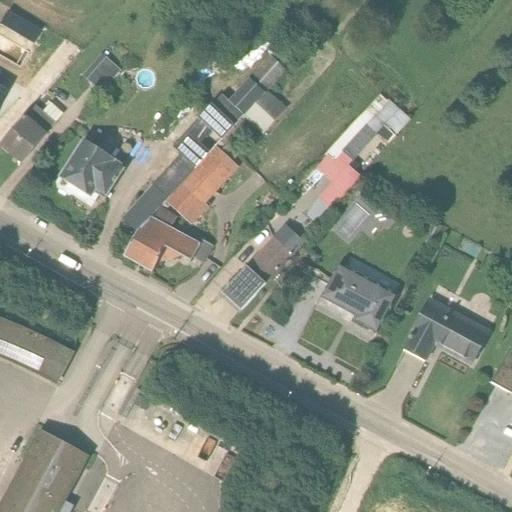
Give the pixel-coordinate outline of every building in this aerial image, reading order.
[(195,170),(240,121),(243,118),(266,93),(285,72),(278,66),(283,60),(275,52),(227,101),(223,97),(172,149),(195,170)] [(102,57),(84,77),(87,80),(85,81),(100,94),(120,72),(105,59),(104,60),(102,57)] [(266,93),(243,118),(262,136),(286,110),(266,93)] [(331,184),(304,217),(318,229),(360,179),(347,168),(383,128),(394,138),(410,122),(388,101),(386,103),(379,96),(324,157),(326,159),(315,171),(331,184)] [(34,106),(0,144),(0,145),(1,146),(0,149),(6,154),(9,153),(21,164),(63,116),(50,104),(43,113),(34,106)] [(240,121),(195,170),(164,203),(190,228),(207,208),(204,206),(238,169),(232,164),(239,156),(226,145),(244,125),(240,121)] [(94,194),(98,196),(104,200),(123,169),(82,142),(56,185),(58,190),(68,197),(71,196),(74,196),(78,190),(91,198),(94,194)] [(74,196),(71,196),(91,209),(98,196),(94,194),(91,198),(78,190),(74,196)] [(138,231),(123,258),(152,274),(160,259),(163,261),(173,258),(175,255),(190,263),(192,260),(202,265),(212,248),(201,242),(199,245),(170,230),(176,218),(160,209),(138,231)] [(273,238),(223,294),(242,311),(292,256),(273,238)] [(340,266),(322,299),(357,318),(355,322),(376,333),(396,296),(340,266)] [(430,301),(404,348),(425,360),(434,345),(471,365),(488,332),(430,301)] [(0,360),(16,367),(56,387),(73,354),(40,338),(18,328),(0,320),(0,360)] [(511,352),(509,351),(491,385),(511,396),(511,421),(510,426),(511,426),(511,352)] [(38,432),(0,503),(0,511),(69,511),(72,507),(64,503),(88,458),(38,432)]
